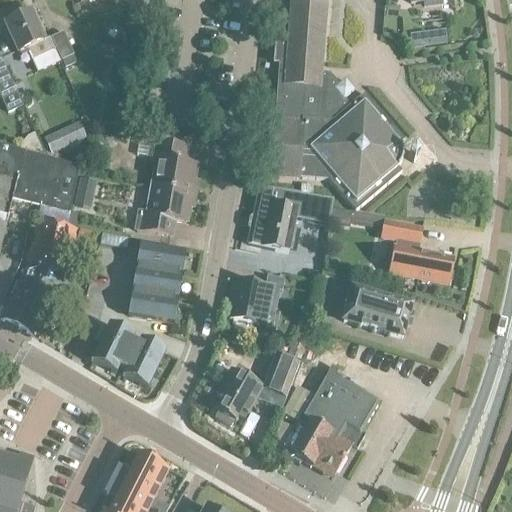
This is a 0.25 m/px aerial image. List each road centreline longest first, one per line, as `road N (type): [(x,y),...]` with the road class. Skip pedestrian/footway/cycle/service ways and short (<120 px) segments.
road 1 (residential): [(157,432),(203,339),(255,0)]
road 2 (secondary): [(451,511),(511,325)]
road 3 (residential): [(157,432),(287,511)]
road 4 (residential): [(18,352),(123,412)]
